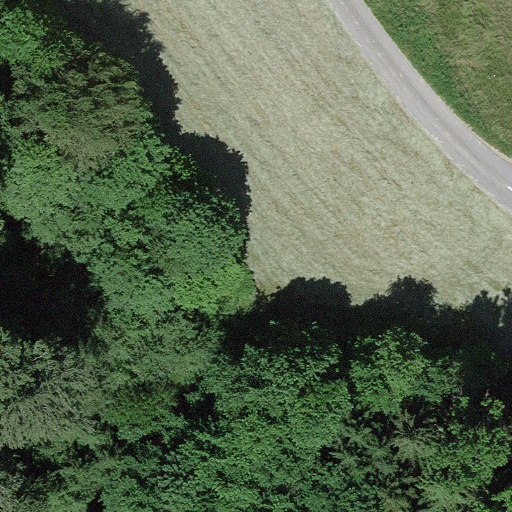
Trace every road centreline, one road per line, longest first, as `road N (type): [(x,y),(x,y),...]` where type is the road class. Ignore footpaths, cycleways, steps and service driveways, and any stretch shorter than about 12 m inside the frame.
road 1 (track): [(511,298),(446,317),(315,325),(240,352),(198,384),(103,511)]
road 2 (unclassified): [(511,184),(477,161),(343,0)]
